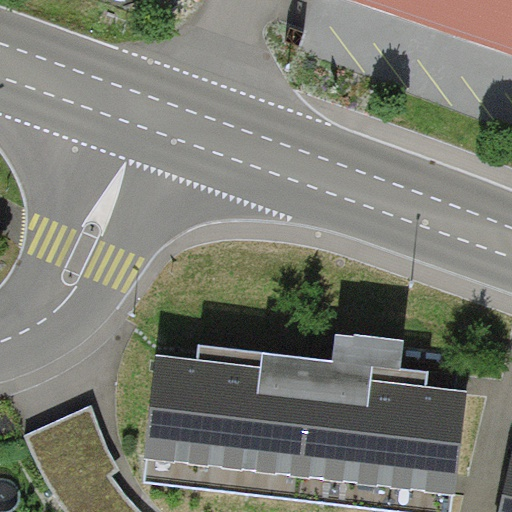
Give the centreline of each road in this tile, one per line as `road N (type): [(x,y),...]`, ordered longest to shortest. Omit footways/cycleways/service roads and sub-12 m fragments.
road 1 (primary): [(131,114),(511,249)]
road 2 (residential): [(131,114),(85,265),(28,335),(0,346)]
road 3 (primary): [(0,64),(131,114)]
